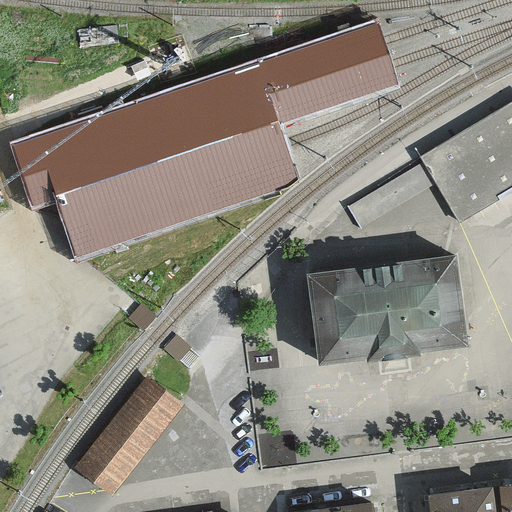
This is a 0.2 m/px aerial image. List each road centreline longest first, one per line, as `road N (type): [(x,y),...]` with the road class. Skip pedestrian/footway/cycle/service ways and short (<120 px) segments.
road 1 (residential): [(256,483),(104,511)]
road 2 (residential): [(402,469),(256,483)]
road 3 (unknown): [(223,357),(239,486)]
